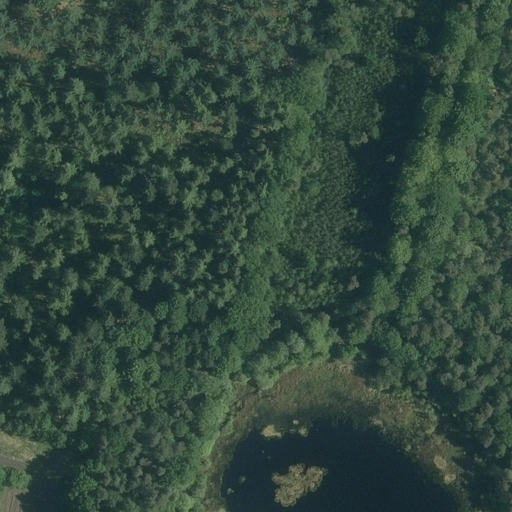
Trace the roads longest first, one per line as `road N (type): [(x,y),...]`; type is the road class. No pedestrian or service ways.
road 1 (track): [(476,0),(376,342)]
road 2 (track): [(0,362),(129,424),(176,431)]
